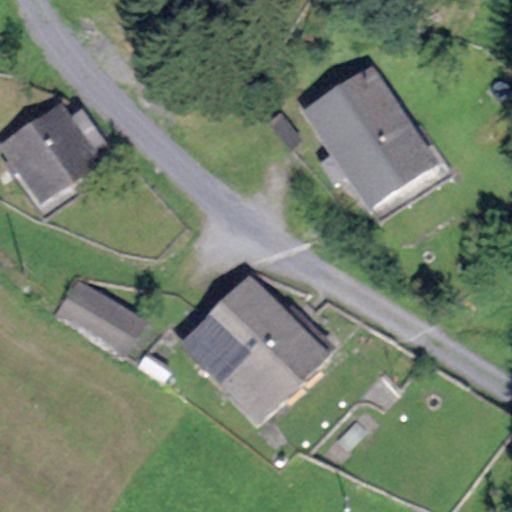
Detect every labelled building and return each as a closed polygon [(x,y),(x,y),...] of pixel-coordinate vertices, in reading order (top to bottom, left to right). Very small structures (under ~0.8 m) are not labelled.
[(373,69),(302,115),(372,213),(440,167),(373,69)] [(59,106),(0,146),(0,151),(37,206),(102,162),(95,152),(105,145),(80,110),(69,119),(59,106)] [(73,281),(53,315),(131,361),(151,327),(73,281)] [(249,297),(221,324),(290,395),(318,367),(249,297)] [(259,425),(290,395),(221,324),(190,354),(259,425)]
